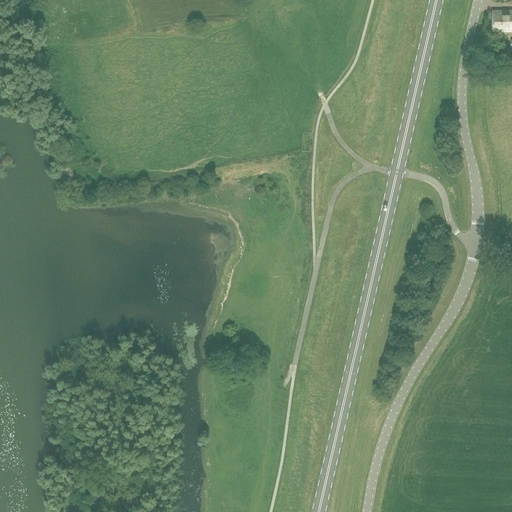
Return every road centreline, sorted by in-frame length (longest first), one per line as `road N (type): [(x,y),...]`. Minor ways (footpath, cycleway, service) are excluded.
road 1 (primary): [(319,511),(393,171)]
road 2 (unclassified): [(368,511),(377,451),(476,247)]
road 3 (unclassified): [(476,247),(478,197),(462,89),(478,0)]
road 4 (primary): [(393,171),(430,0)]
road 5 (unclassified): [(476,247),(457,235),(434,181),(393,171)]
